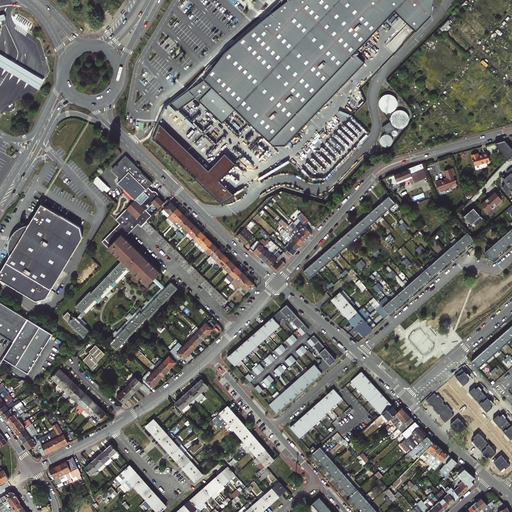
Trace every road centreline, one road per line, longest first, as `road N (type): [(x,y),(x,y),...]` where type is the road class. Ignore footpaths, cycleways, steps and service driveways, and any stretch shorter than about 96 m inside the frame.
road 1 (residential): [(511,130),(376,172),(276,283)]
road 2 (tertiary): [(129,143),(276,283)]
road 3 (residential): [(511,257),(496,269),(460,266),(359,354)]
road 4 (tertiary): [(62,73),(0,199)]
road 5 (residential): [(233,331),(138,234)]
